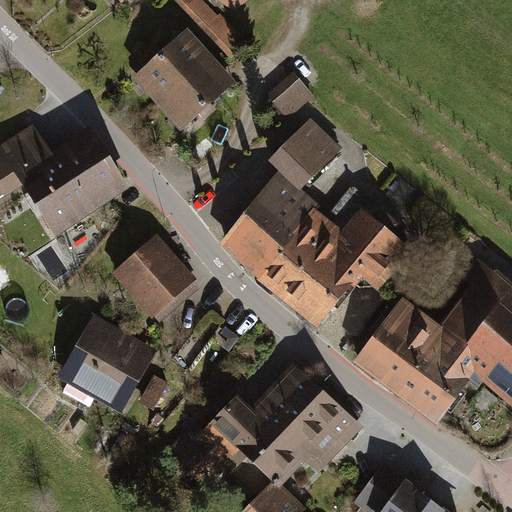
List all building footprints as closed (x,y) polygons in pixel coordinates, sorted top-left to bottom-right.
[(108,0),(119,13),(135,0),(168,0),(172,3),(175,0),(210,0),(213,3),(215,0),(217,0),(231,16),(250,0),(108,0)] [(196,0),(178,0),(176,3),(230,62),(249,45),(220,14),(217,17),(201,0),(199,0),(198,2),(196,0)] [(190,39),(137,85),(159,111),(212,64),(190,39)] [(212,64),(159,111),(182,136),(235,90),(212,64)] [(293,75),(267,98),(287,120),(313,98),(293,75)] [(342,154),(311,125),(295,143),(289,137),(273,154),(279,159),(272,166),(303,195),(342,154)] [(0,194),(6,203),(22,193),(58,167),(55,162),(32,130),(0,152),(0,194)] [(58,167),(22,193),(59,245),(131,195),(90,137),(55,162),(58,167)] [(279,302),(335,232),(316,217),(321,212),(281,180),(220,255),(279,302)] [(344,240),(335,232),(279,302),(321,336),(362,285),(378,298),(411,258),(362,218),(344,240)] [(19,228),(2,240),(12,254),(29,242),(19,228)] [(197,286),(159,242),(114,282),(152,325),(197,286)] [(460,282),(472,292),(441,333),(404,306),(354,372),(439,435),(476,385),(511,416),(511,289),(498,277),(496,279),(477,263),(460,282)] [(98,323),(62,387),(122,421),(159,357),(98,323)] [(208,504),(244,467),(270,493),(250,511),(307,511),(297,501),(362,435),(296,371),(256,412),(240,397),(210,427),(204,421),(164,462),(208,504)] [(439,511),(408,488),(410,485),(386,467),(356,507),(362,511),(439,511)]
